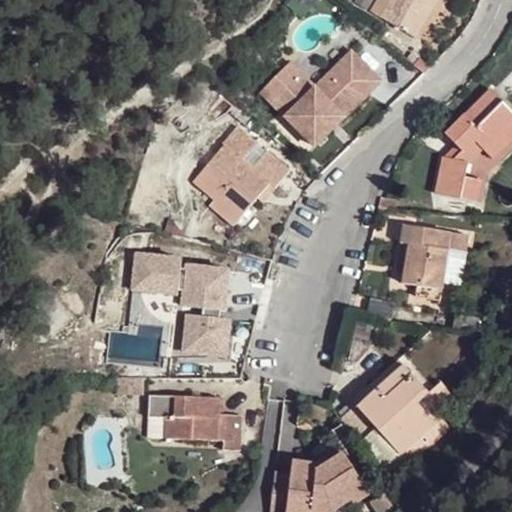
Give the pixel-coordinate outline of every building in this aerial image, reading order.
[(370,0),(365,9),(405,35),(427,0),(370,0)] [(439,0),(427,0),(405,35),(414,41),(439,0)] [(279,71),(256,94),(310,146),(342,114),(374,81),(347,53),(334,65),(339,70),(316,94),(311,90),(295,74),(289,80),(279,71)] [(295,74),(285,64),(279,71),(289,80),(295,74)] [(339,70),(334,65),(311,90),(316,94),(339,70)] [(479,145),(482,148),(499,131),(506,138),(511,132),(511,108),(487,85),(488,86),(466,108),(444,130),(454,140),(462,147),(452,158),(441,155),(435,191),(473,197),(477,177),(464,173),(466,161),(479,145)] [(217,151),(189,182),(232,218),(262,185),(265,191),(274,181),(282,172),(259,151),(242,170),(230,160),(234,155),(240,159),(249,147),(228,128),(213,146),(217,151)] [(499,131),(482,148),(490,156),(506,138),(499,131)] [(454,140),(441,155),(452,158),(462,147),(454,140)] [(409,264),(407,271),(405,282),(419,285),(416,298),(441,303),(446,251),(468,255),(471,237),(404,228),(401,245),(399,262),(409,264)] [(133,252),(130,291),(183,294),(183,305),(205,306),(204,316),(184,315),(182,354),(228,357),(231,319),(223,319),(223,312),(228,312),(231,267),(183,264),(183,255),(133,252)] [(398,270),(407,271),(409,264),(399,262),(398,270)] [(378,384),(355,402),(400,457),(437,424),(412,402),(424,392),(401,365),(378,384)] [(432,418),(455,399),(441,381),(417,401),(432,418)] [(218,399),(150,399),(150,420),(170,420),(170,442),(227,442),(228,452),(246,450),(243,413),(231,412),(219,412),(218,399)] [(308,468),(275,465),(270,508),(279,509),(278,511),(324,511),(326,506),(345,494),(348,499),(364,489),(338,446),(324,455),(311,463),(312,466),(308,468)] [(378,487),(364,496),(373,510),(386,502),(378,487)]
